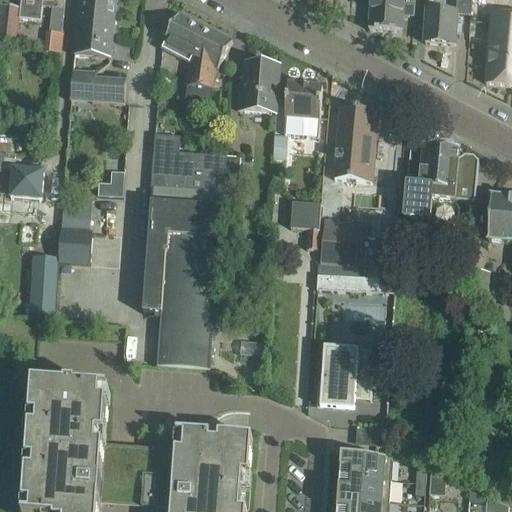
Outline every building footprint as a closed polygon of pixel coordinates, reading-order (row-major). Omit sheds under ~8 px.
[(41,9),(57,11),(58,0),(20,0),(22,0),(21,10),(2,8),(0,24),(0,39),(16,42),(19,21),(40,24),(41,9)] [(116,0),(80,0),(75,58),(111,61),(116,0)] [(371,0),(370,32),(402,34),(403,9),(414,10),(415,0),(371,0)] [(427,0),(424,48),(457,50),(459,18),(471,19),(471,17),(472,0),(427,0)] [(511,88),(511,17),(493,15),(486,86),(511,88)] [(167,16),(158,33),(167,38),(164,45),(165,45),(162,51),(179,59),(182,54),(191,59),(206,30),(179,16),(176,21),(167,16)] [(233,44),(206,30),(191,59),(188,64),(191,65),(187,87),(212,91),(216,71),(218,72),(233,44)] [(276,116),(278,89),(280,69),(246,66),(245,82),(242,81),(239,113),(276,116)] [(124,107),(126,85),(96,83),(96,76),(73,74),(71,103),(124,107)] [(320,122),(323,89),(288,86),(285,118),(284,136),(318,139),(320,122)] [(373,185),(375,159),(377,139),(372,138),(374,113),(341,111),(335,182),(373,185)] [(275,138),(273,163),(286,164),(288,139),(275,138)] [(149,249),(144,315),(162,317),(158,368),(158,369),(210,373),(219,245),(222,211),(225,159),(179,156),(180,141),(155,139),(154,154),(151,191),(153,191),(152,202),(152,205),(152,207),(149,249)] [(475,204),(477,184),(479,164),(478,164),(474,159),(465,159),(460,162),(459,162),(460,150),(424,146),(420,182),(408,181),(406,201),(404,220),(429,222),(431,200),(475,204)] [(15,158),(0,156),(0,174),(3,175),(1,196),(11,197),(11,201),(41,203),(44,174),(14,171),(15,158)] [(225,159),(222,211),(233,211),(237,212),(238,197),(241,160),(225,159)] [(100,188),(98,201),(124,203),(125,190),(100,188)] [(511,199),(491,198),(489,218),(487,245),(511,246),(511,199)] [(291,232),(307,233),(306,253),(320,254),(322,234),(319,234),(320,208),(292,206),(291,232)] [(364,228),(326,224),(321,265),(360,269),(364,228)] [(62,233),(60,265),(91,267),(93,235),(62,233)] [(457,262),(472,264),(474,236),(459,235),(457,262)] [(400,269),(421,271),(424,243),(403,241),(400,269)] [(34,259),(30,317),(56,319),(59,261),(34,259)] [(472,304),(487,306),(489,276),(474,275),(472,304)] [(318,279),(317,293),(395,297),(396,282),(318,279)] [(131,303),(140,305),(145,285),(136,283),(131,303)] [(219,323),(215,366),(230,367),(234,325),(219,323)] [(319,385),(317,409),(352,411),(352,402),(371,403),(375,354),(325,350),(322,385),(319,385)] [(240,511),(243,477),(250,477),(252,441),(177,435),(176,458),(105,452),(109,395),(76,392),(77,390),(66,389),(66,392),(34,389),(24,511),(100,511),(101,504),(100,504),(101,499),(143,502),(142,510),(158,511),(159,503),(173,504),(173,509),(172,509),(171,511),(240,511)] [(376,433),(375,449),(385,449),(386,433),(376,433)] [(421,450),(420,462),(430,462),(430,451),(421,450)] [(340,481),(390,484),(392,462),(342,458),(340,481)] [(445,499),(446,482),(431,475),(429,499),(445,499)] [(340,481),(339,502),(389,506),(390,484),(340,481)] [(426,486),(416,486),(415,498),(426,498),(426,486)] [(470,493),(469,504),(485,505),(486,500),(470,493)] [(339,502),(337,511),(388,511),(389,506),(339,502)]
